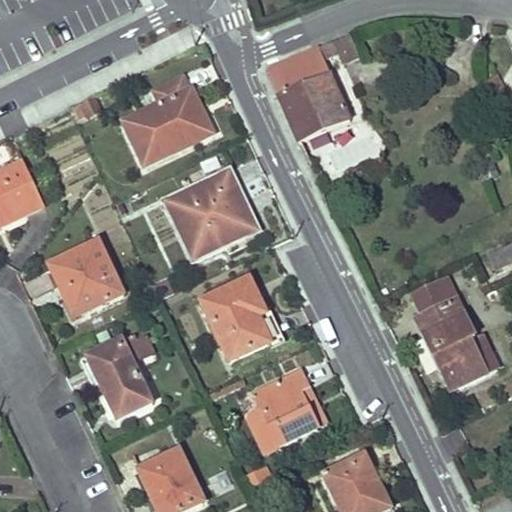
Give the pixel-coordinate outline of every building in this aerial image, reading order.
[(351,37),(320,51),(329,73),(361,59),(351,37)] [(320,51),(268,73),(298,145),(300,144),(307,140),(326,133),(351,122),(329,73),(320,51)] [(497,76),(483,84),(496,107),(509,100),(497,76)] [(209,139),(195,112),(201,109),(193,91),(189,92),(183,77),(152,92),(158,106),(124,123),(145,169),(209,139)] [(96,99),(71,111),(79,128),(104,116),(96,99)] [(201,109),(195,112),(209,139),(214,137),(201,109)] [(332,145),(326,133),(307,140),(313,153),(332,145)] [(499,175),(493,164),(482,169),(487,180),(499,175)] [(21,165),(0,175),(0,228),(42,209),(21,165)] [(249,237),(234,207),(245,202),(230,172),(164,204),(192,264),(249,237)] [(245,202),(234,207),(249,237),(260,232),(245,202)] [(48,268),(57,287),(65,284),(81,319),(124,298),(99,245),(48,268)] [(511,245),(489,256),(496,271),(511,263),(511,245)] [(273,344),(260,317),(265,314),(249,281),(202,304),(230,364),(273,344)] [(163,282),(159,284),(163,294),(168,291),(163,282)] [(486,377),(470,343),(474,340),(447,282),(412,298),(422,319),(416,321),(424,339),(428,338),(443,368),(439,370),(450,394),(486,377)] [(65,284),(57,287),(73,322),(81,319),(65,284)] [(159,284),(152,287),(157,297),(163,294),(159,284)] [(157,297),(152,287),(146,290),(150,300),(157,297)] [(265,314),(260,317),(273,344),(281,340),(269,313),(265,314)] [(132,338),(122,342),(126,350),(135,346),(132,338)] [(474,340),(470,343),(486,377),(496,373),(480,338),(474,340)] [(126,350),(122,342),(87,359),(117,422),(152,406),(126,350)] [(259,412),(267,430),(266,431),(275,450),(316,431),(298,393),(306,389),(300,374),(252,396),(259,412)] [(306,389),(298,393),(316,431),(324,427),(306,389)] [(245,416),(257,410),(249,394),(237,400),(245,416)] [(267,430),(259,412),(250,416),(248,421),(263,452),(269,453),(275,450),(266,431),(267,430)] [(179,454),(139,473),(157,511),(184,511),(203,503),(179,454)] [(365,457),(323,478),(339,511),(390,511),(392,511),(365,457)] [(245,473),(246,488),(270,487),(269,472),(245,473)]
